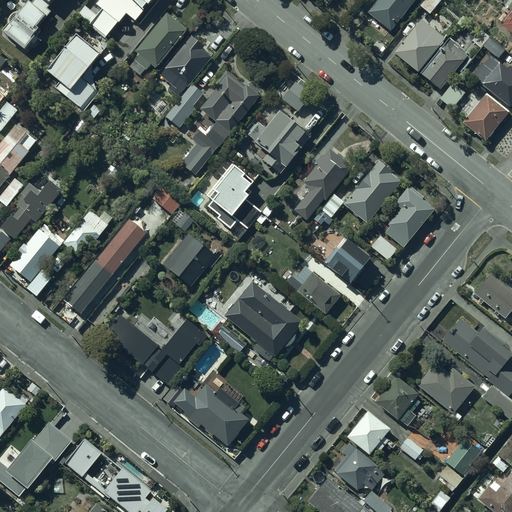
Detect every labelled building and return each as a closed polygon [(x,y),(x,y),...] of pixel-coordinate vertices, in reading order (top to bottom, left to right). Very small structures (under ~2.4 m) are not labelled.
[(30,0),(1,37),(22,53),(52,15),(46,10),(53,0),(30,0)] [(157,0),(102,0),(97,7),(103,11),(90,26),(107,40),(128,16),(137,24),(157,0)] [(421,0),(382,0),(368,18),(392,37),(421,0)] [(442,3),(438,0),(428,0),(420,10),(431,18),(442,3)] [(511,15),(494,1),(483,15),(483,19),(492,27),(487,34),(496,41),(498,39),(511,51),(511,15)] [(168,15),(136,52),(140,56),(135,62),(148,73),(152,68),(156,72),(190,33),(168,15)] [(479,30),(463,16),(455,26),(472,39),(479,30)] [(422,23),(395,58),(419,77),(447,43),(422,23)] [(82,28),(46,74),(60,85),(55,91),(84,113),(98,95),(80,81),(107,47),(82,28)] [(477,55),(486,63),(473,79),(511,109),(511,108),(511,73),(510,71),(511,67),(511,60),(480,35),(472,46),(480,52),(477,55)] [(206,48),(194,38),(161,78),(172,88),(170,90),(180,98),(212,59),(203,52),(206,48)] [(452,42),(422,78),(442,94),(472,58),(452,42)] [(260,97),(230,73),(201,111),(218,124),(208,137),(202,132),(197,138),(201,141),(182,166),(198,178),(260,97)] [(294,83),(281,100),(289,106),(288,107),(294,112),(296,110),(297,112),(314,92),(299,80),(296,84),(294,83)] [(204,95),(193,87),(168,119),(182,130),(197,110),(194,108),(204,95)] [(469,99),(455,88),(443,103),(457,115),(469,99)] [(486,144),(508,116),(486,98),(463,126),(486,144)] [(6,104),(0,110),(0,133),(17,112),(6,104)] [(311,139),(280,115),(267,131),(260,125),(248,140),(285,171),(311,139)] [(0,187),(36,143),(13,125),(0,142),(0,187)] [(350,170),(329,152),(301,185),(305,188),(310,193),(294,212),(306,222),(350,170)] [(255,183),(233,166),(208,199),(214,204),(210,209),(223,219),(220,222),(232,232),(238,224),(248,232),(262,214),(246,202),(252,194),(249,191),(255,183)] [(342,208),(366,228),(402,186),(377,166),(342,208)] [(15,180),(0,196),(0,202),(6,208),(23,187),(15,180)] [(186,203),(165,187),(154,201),(174,218),(186,203)] [(29,189),(13,208),(19,213),(13,220),(22,228),(27,223),(32,227),(50,207),(29,189)] [(408,190),(394,207),(400,212),(387,228),(389,231),(385,236),(404,251),(435,212),(408,190)] [(320,211),(313,220),(320,226),(324,222),(328,226),(332,220),(330,218),(343,203),(333,195),(321,211),(320,211)] [(132,224),(128,221),(64,302),(80,315),(145,234),(138,228),(142,224),(136,219),(132,224)] [(100,237),(83,224),(63,247),(80,261),(100,237)] [(38,231),(7,267),(28,285),(59,248),(38,231)] [(397,250),(379,236),(370,247),(387,262),(397,250)] [(216,258),(188,239),(165,271),(193,291),(216,258)] [(347,287),(369,261),(346,242),(324,268),(347,287)] [(326,316),(340,298),(304,269),(297,278),(294,276),(287,285),(326,316)] [(511,292),(488,273),(468,298),(502,326),(509,318),(511,320),(511,292)] [(303,325),(254,285),(226,319),(275,359),(303,325)] [(461,323),(444,344),(511,399),(511,398),(511,373),(506,368),(511,360),(511,358),(482,334),(479,338),(461,323)] [(436,367),(418,388),(452,416),(475,389),(454,372),(449,378),(436,367)] [(397,380),(376,406),(398,424),(419,398),(397,380)] [(194,398),(184,390),(172,403),(184,413),(182,416),(198,429),(200,426),(204,429),(203,430),(211,436),(212,435),(226,447),(231,442),(238,435),(237,434),(247,420),(239,414),(244,408),(238,403),(237,404),(219,389),(215,394),(204,385),(194,398)] [(511,403),(494,389),(484,401),(510,422),(511,419),(511,403)] [(0,443),(27,409),(4,391),(0,395),(0,443)] [(43,397),(34,408),(50,421),(59,410),(43,397)] [(367,416),(347,440),(368,458),(389,434),(367,416)] [(77,449),(52,428),(11,478),(36,499),(77,449)] [(66,466),(82,479),(109,445),(93,432),(66,466)] [(407,440),(399,449),(416,463),(424,453),(407,440)] [(466,442),(447,465),(463,478),(481,455),(466,442)] [(347,460),(334,476),(355,493),(361,486),(370,494),(384,476),(348,447),(341,456),(347,460)] [(498,457),(491,464),(502,473),(509,465),(498,457)] [(455,491),(463,482),(447,469),(439,478),(455,491)] [(478,501),(491,511),(511,511),(511,473),(500,487),(493,482),(478,501)] [(113,508),(118,511),(172,511),(174,510),(135,480),(113,508)] [(305,506),(312,511),(365,511),(326,480),(305,506)] [(435,511),(439,511),(450,500),(442,493),(430,507),(435,511)] [(363,503),(374,511),(389,511),(390,511),(370,494),(363,503)]
